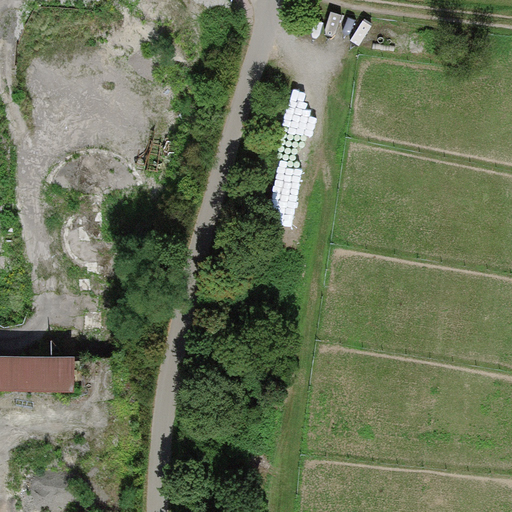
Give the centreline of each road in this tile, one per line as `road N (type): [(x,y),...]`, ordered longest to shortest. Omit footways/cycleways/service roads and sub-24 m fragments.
road 1 (unclassified): [(161,511),(164,423),(215,178),(277,0)]
road 2 (track): [(356,0),(511,20)]
